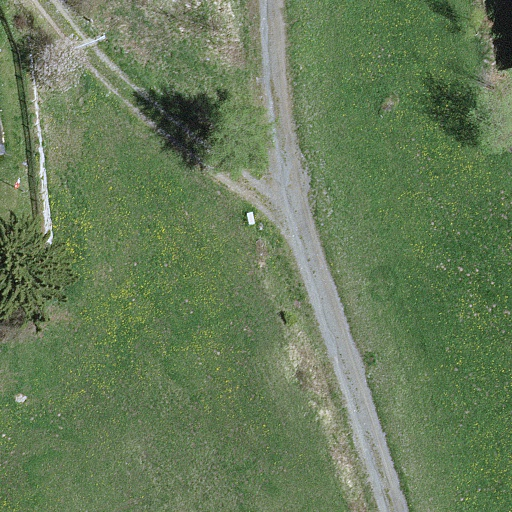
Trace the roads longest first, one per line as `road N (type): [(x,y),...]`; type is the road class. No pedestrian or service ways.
road 1 (track): [(397,511),(286,175),(273,91),(273,0)]
road 2 (track): [(62,18),(122,89),(211,167),(287,221),(300,214)]
